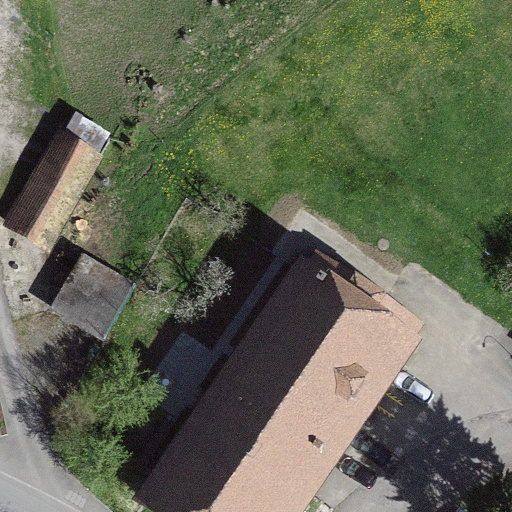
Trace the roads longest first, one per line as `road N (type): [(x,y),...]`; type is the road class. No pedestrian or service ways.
road 1 (unclassified): [(70,511),(0,314)]
road 2 (residential): [(379,511),(400,484),(511,431)]
